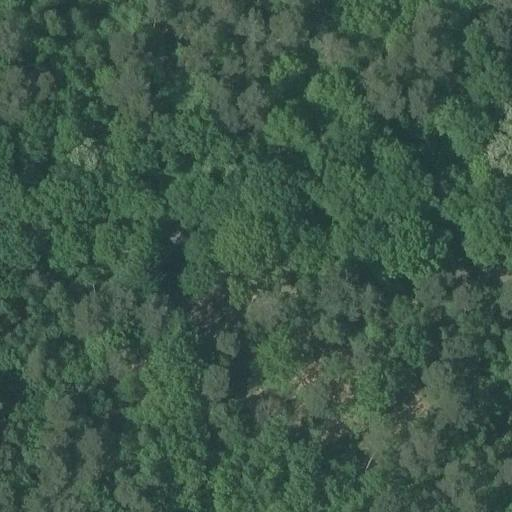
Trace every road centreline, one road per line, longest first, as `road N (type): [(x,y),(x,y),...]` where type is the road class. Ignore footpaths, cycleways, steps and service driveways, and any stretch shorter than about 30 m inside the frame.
road 1 (unclassified): [(0,220),(511,216)]
road 2 (track): [(190,511),(164,220)]
